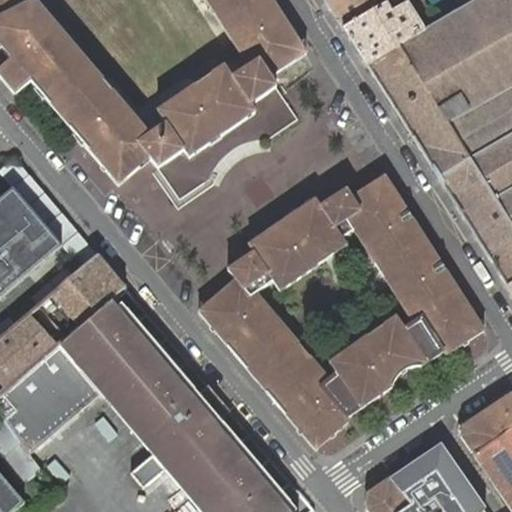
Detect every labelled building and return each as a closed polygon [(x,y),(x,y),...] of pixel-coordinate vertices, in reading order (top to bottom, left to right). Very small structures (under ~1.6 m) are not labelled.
[(0,77),(41,50),(63,35),(35,1),(33,0),(0,0),(0,46),(11,60),(0,69),(0,77)] [(271,0),(204,0),(249,69),(231,80),(224,68),(213,76),(244,122),(255,114),(250,106),(276,89),(269,78),(306,54),(271,0)] [(324,0),(344,30),(387,5),(395,0),(324,0)] [(511,0),(479,0),(473,4),(451,16),(425,32),(398,47),(367,65),(439,179),(489,258),(508,288),(511,285),(511,0)] [(466,0),(448,11),(451,16),(473,4),(470,0),(466,0)] [(344,30),(367,65),(398,47),(425,32),(407,3),(392,12),(387,5),(344,30)] [(75,67),(84,60),(63,35),(41,50),(0,77),(15,95),(31,82),(38,92),(61,77),(75,67)] [(103,86),(105,85),(84,60),(75,67),(61,77),(38,92),(59,116),(88,96),(94,92),(103,86)] [(244,122),(213,76),(194,89),(225,134),(244,122)] [(122,112),(126,109),(105,85),(103,86),(94,92),(88,96),(59,116),(80,141),(108,122),(122,112)] [(225,134),(194,89),(156,113),(165,125),(149,136),(126,109),(122,112),(108,122),(80,141),(118,186),(150,159),(158,169),(184,151),(189,159),(225,134)] [(446,356),(484,332),(384,176),(380,179),(351,198),(346,191),(320,208),(315,201),(304,209),(335,255),(347,247),(342,240),(354,232),(414,323),(404,329),(396,317),(384,325),(414,369),(420,369),(444,353),(446,356)] [(0,474),(0,302),(79,235),(72,225),(34,181),(31,178),(0,203),(0,511),(19,511),(26,506),(0,474)] [(335,255),(304,209),(301,210),(287,219),(285,221),(290,228),(308,255),(316,267),(319,266),(333,257),(335,255)] [(290,228),(285,221),(249,246),(253,253),(290,228)] [(290,228),(253,253),(228,270),(236,280),(208,303),(198,311),(209,325),(215,320),(246,299),(249,297),(256,292),(261,289),(308,255),(290,228)] [(280,292),(316,267),(308,255),(261,289),(256,292),(249,297),(246,299),(215,320),(209,325),(231,351),(249,337),(266,323),(267,324),(275,318),(277,317),(256,294),(273,282),(280,292)] [(126,289),(99,257),(76,277),(40,308),(18,326),(0,342),(0,397),(110,302),(126,289)] [(33,299),(40,308),(76,277),(68,268),(33,299)] [(110,302),(0,397),(0,412),(1,414),(30,453),(101,395),(107,391),(209,511),(287,511),(276,497),(281,493),(125,310),(121,314),(116,308),(110,302)] [(121,304),(116,308),(121,314),(125,310),(121,304)] [(395,382),(365,338),(330,361),(337,371),(331,378),(277,317),(275,318),(267,324),(266,323),(249,337),(231,351),(315,449),(349,421),(346,418),(393,387),(395,382)] [(11,318),(0,327),(0,342),(18,326),(11,318)] [(411,370),(414,369),(384,325),(382,327),(368,336),(365,338),(395,382),(397,379),(411,370)] [(209,511),(107,391),(101,395),(154,458),(166,472),(199,511),(209,511)] [(511,430),(511,393),(510,393),(462,427),(461,437),(474,457),(505,435),(511,430)] [(43,471),(1,414),(0,415),(0,456),(25,486),(43,471)] [(73,489),(120,449),(99,424),(52,465),(73,489)] [(511,491),(511,445),(505,435),(474,457),(502,498),(511,491)] [(484,511),(456,469),(439,446),(398,473),(391,478),(409,502),(407,503),(410,507),(414,511),(484,511)] [(166,472),(154,458),(134,474),(146,488),(166,472)] [(409,502),(391,478),(367,494),(365,509),(367,511),(403,511),(410,507),(407,503),(409,502)] [(511,511),(511,491),(502,498),(511,511)] [(287,511),(296,511),(295,510),(281,493),(276,497),(287,511)]
